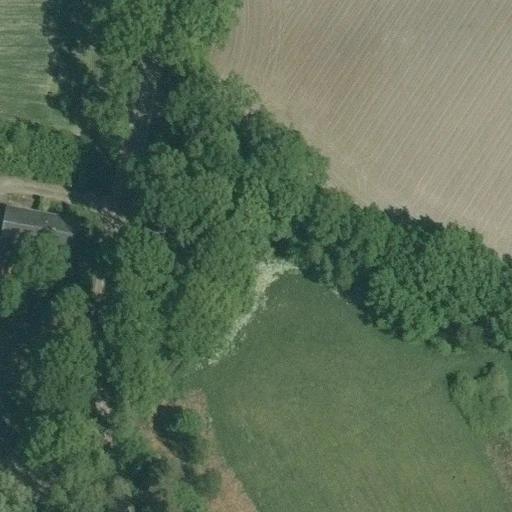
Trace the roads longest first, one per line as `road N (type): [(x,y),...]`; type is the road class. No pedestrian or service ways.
road 1 (track): [(96,406),(183,379),(232,263),(259,223),(274,222),(511,329)]
road 2 (tertiary): [(94,511),(98,379),(158,0)]
